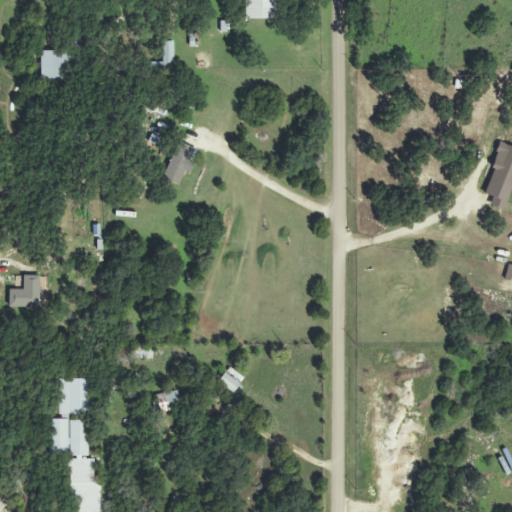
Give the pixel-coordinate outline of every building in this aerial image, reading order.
[(275,0),(245,0),(245,18),(275,19),(275,0)] [(148,71),(173,70),(172,41),(162,42),(163,62),(148,63),(148,71)] [(40,80),(67,79),(66,51),(39,52),(40,80)] [(184,171),(189,173),(195,161),(189,159),(194,148),(178,141),(162,178),(178,184),(184,171)] [(503,211),(511,185),(511,147),(499,143),(482,194),(491,197),(489,206),(503,211)] [(8,289),(8,307),(38,308),(39,275),(23,275),(22,290),(8,289)] [(152,346),(129,345),(128,359),(152,359),(152,346)] [(239,384),(224,373),(217,381),(232,393),(239,384)] [(70,511),(98,511),(98,458),(87,458),(86,421),(68,421),(68,415),(88,415),(87,379),(58,380),(59,420),(48,420),(49,457),(70,456),(70,511)] [(152,396),(156,414),(180,410),(176,391),(152,396)]
